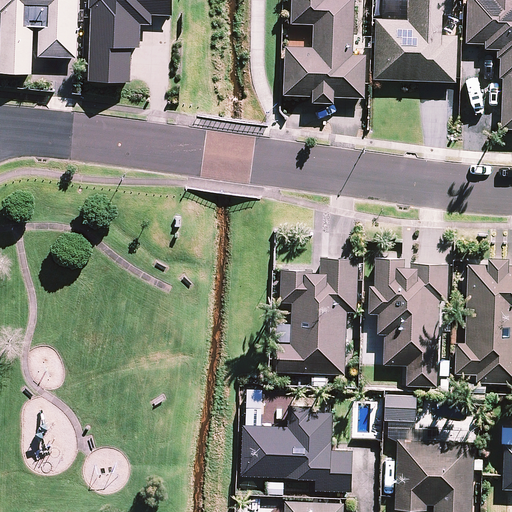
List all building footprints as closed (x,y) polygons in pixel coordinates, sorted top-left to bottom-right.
[(5,16),(3,76),(37,77),(39,30),(43,31),(42,60),(80,62),(82,0),(3,0),(2,16),(5,16)] [(95,13),(93,84),(133,85),(135,52),(143,52),(144,28),(155,29),(156,19),(175,19),(175,0),(93,0),(93,12),(95,13)] [(289,50),(287,99),(366,101),(368,59),(355,58),(357,0),(295,0),(294,27),(316,28),(315,51),(289,50)] [(377,82),(459,85),(460,39),(444,38),(444,18),(455,19),(455,0),(410,0),(410,23),(379,22),(377,82)] [(504,132),(511,132),(511,0),(469,0),(468,47),(488,47),(487,53),(500,53),(499,61),(503,61),(502,81),(505,82),(504,132)] [(349,314),(359,314),(361,261),(323,260),(322,276),(315,276),(315,274),(284,273),(283,305),(294,306),(293,347),(279,346),(278,375),(347,378),(349,314)] [(451,263),(377,260),(376,288),(372,288),(371,316),(379,317),(378,337),(386,337),(385,368),(409,369),(408,388),(439,389),(442,302),(450,302),(451,263)] [(490,268),(470,267),(467,345),(458,345),(457,376),(478,377),(478,385),(511,386),(511,268),(510,269),(510,262),(490,261),(490,268)] [(366,398),(350,397),(349,426),(365,427),(366,398)] [(388,422),(416,424),(417,399),(389,398),(388,422)] [(316,493),(353,495),(355,454),(333,453),(335,415),(313,414),(313,410),(291,409),(290,430),(246,428),(243,478),(316,482),(316,493)] [(435,511),(475,511),(478,445),(400,441),(398,499),(397,511),(410,511),(429,511),(430,506),(436,507),(435,511)] [(345,511),(346,506),(287,503),(286,511),(345,511)]
